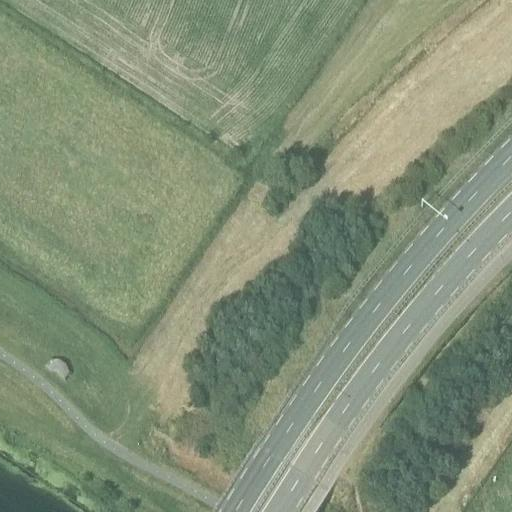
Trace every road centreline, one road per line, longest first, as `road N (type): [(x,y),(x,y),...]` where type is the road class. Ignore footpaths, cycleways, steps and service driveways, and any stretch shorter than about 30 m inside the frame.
road 1 (primary): [(511,157),(371,309),(236,511)]
road 2 (primary): [(278,511),(352,395),(511,213)]
